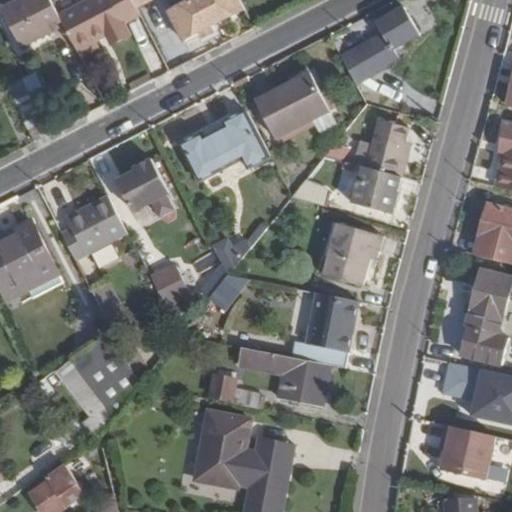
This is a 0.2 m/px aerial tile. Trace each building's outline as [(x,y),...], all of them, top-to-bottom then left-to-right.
[(24,45),(63,25),(59,17),(49,0),(24,0),(5,10),(24,45)] [(92,0),(59,17),(63,25),(78,56),(101,44),(97,37),(106,32),(109,39),(127,30),(124,23),(140,14),(132,0),(92,0)] [(189,0),(191,2),(171,12),(185,40),(236,13),(245,8),(240,0),(189,0)] [(394,50),(420,35),(405,9),(379,23),(394,50)] [(97,37),(101,44),(109,39),(106,32),(97,37)] [(344,43),(354,61),(368,53),(358,35),(344,43)] [(338,45),(347,64),(354,61),(344,43),(338,45)] [(312,74),(258,102),(277,139),(280,137),(331,111),(312,74)] [(27,120),(40,113),(23,79),(10,86),(27,120)] [(249,171),(273,160),(248,111),(225,123),(228,128),(206,139),(203,134),(181,146),(200,182),(243,160),(249,171)] [(331,111),(280,137),(287,151),(338,125),(331,111)] [(40,113),(27,120),(38,141),(50,134),(40,113)] [(374,145),(368,169),(403,178),(407,161),(403,159),(407,143),(411,129),(381,120),(374,145)] [(507,147),(505,156),(497,189),(511,192),(511,126),(506,125),(501,146),(507,147)] [(353,140),(344,133),(325,157),(341,162),(350,150),(346,148),(353,140)] [(368,169),(374,145),(360,142),(354,165),(362,167),(368,169)] [(407,143),(403,159),(407,161),(412,145),(407,143)] [(136,169),(138,173),(119,183),(135,212),(152,203),(162,220),(169,225),(177,221),(177,212),(175,211),(168,195),(170,194),(153,160),(136,169)] [(398,194),(403,178),(368,169),(362,167),(353,203),(395,215),(400,194),(398,194)] [(306,180),(292,198),(328,208),(332,193),(326,188),(306,180)] [(78,238),(87,256),(129,234),(109,196),(68,218),(73,228),(73,229),(78,238)] [(488,207),(477,257),(511,264),(511,212),(494,209),(488,207)] [(0,281),(10,301),(30,291),(27,286),(58,270),(33,222),(0,238),(0,281)] [(364,286),(377,235),(340,225),(326,276),(364,286)] [(78,238),(73,229),(62,235),(67,244),(78,238)] [(87,256),(78,238),(67,244),(76,262),(87,256)] [(223,264),(229,277),(252,248),(248,241),(234,248),(229,239),(214,247),(223,264)] [(223,264),(200,291),(211,300),(215,294),(228,278),(229,277),(223,264)] [(175,265),(151,278),(167,308),(191,297),(175,265)] [(27,286),(30,291),(33,297),(63,282),(58,270),(27,286)] [(511,298),(511,279),(484,271),(461,356),(503,368),(511,340),(499,337),(510,298),(511,298)] [(228,278),(215,294),(229,305),(248,282),(228,278)] [(108,282),(91,291),(110,327),(127,319),(108,282)] [(211,300),(210,301),(223,312),(229,305),(215,294),(211,300)] [(319,296),(307,361),(332,366),(349,369),(362,304),(319,296)] [(264,306),(236,298),(224,332),(253,341),(264,306)] [(198,320),(189,332),(200,339),(209,328),(198,320)] [(72,362),(115,419),(141,386),(134,373),(125,355),(113,332),(72,362)] [(136,349),(125,355),(134,373),(146,367),(136,349)] [(323,407),(332,366),(307,361),(246,349),(242,368),(285,377),(281,399),(323,407)] [(82,425),(94,441),(103,435),(103,434),(115,419),(72,362),(71,361),(56,372),(91,418),(82,425)] [(511,376),(451,364),(445,395),(477,402),(474,418),(511,425),(511,376)] [(55,374),(47,379),(53,389),(61,384),(55,374)] [(233,402),(232,404),(261,409),(263,395),(236,389),(238,379),(215,375),(210,397),(233,402)] [(56,394),(46,380),(33,389),(42,403),(56,394)] [(251,420),(211,412),(197,480),(249,489),(244,511),(283,511),(294,457),(256,450),(246,449),(251,420)] [(496,437),(446,426),(443,442),(448,443),(442,471),(486,481),(496,437)] [(258,438),(256,450),(294,457),(296,446),(258,438)] [(59,511),(86,495),(74,476),(55,489),(49,482),(32,494),(44,511),(59,511)] [(479,511),(478,500),(447,502),(448,511),(479,511)]
